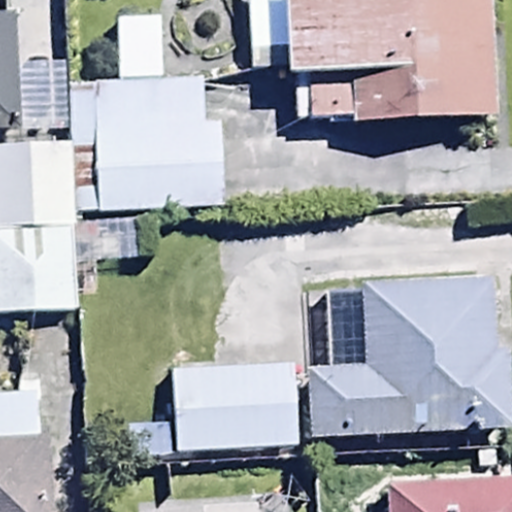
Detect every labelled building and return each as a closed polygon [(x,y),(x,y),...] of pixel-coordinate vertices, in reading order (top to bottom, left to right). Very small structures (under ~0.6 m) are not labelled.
[(241,0),(245,83),(279,82),(279,94),(287,93),(289,131),(343,129),(343,142),(490,135),(484,0),(241,0)] [(0,142),(12,142),(10,78),(9,29),(0,28),(0,142)] [(112,31),(114,91),(156,89),(154,30),(112,31)] [(10,78),(12,142),(64,140),(62,96),(62,76),(10,78)] [(199,135),(198,92),(62,96),(64,140),(64,157),(66,227),(219,220),(216,134),(199,135)] [(0,241),(66,240),(66,227),(64,157),(0,159),(0,241)] [(0,324),(68,323),(66,240),(0,241),(0,324)] [(479,294),(357,299),(361,384),(302,387),(305,452),(505,443),(502,369),(482,370),(479,294)] [(168,381),(171,473),(295,469),(291,376),(168,381)] [(0,456),(34,456),(31,405),(0,407),(0,456)] [(34,456),(0,456),(0,511),(45,511),(42,455),(34,456)] [(383,511),(511,511),(511,492),(383,498),(383,511)]
